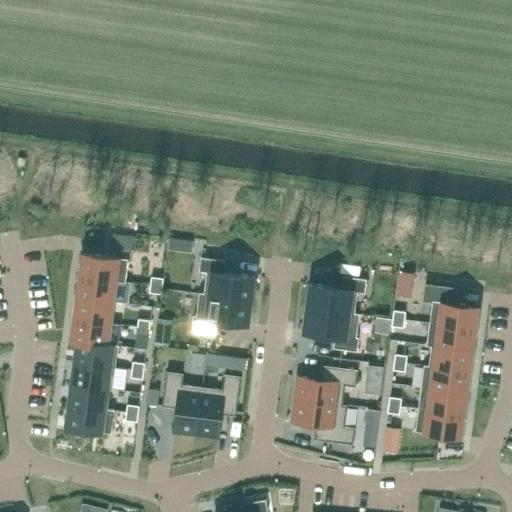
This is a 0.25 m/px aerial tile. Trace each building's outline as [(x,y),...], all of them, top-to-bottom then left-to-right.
[(125,281),(128,258),(83,252),(80,275),(125,281)] [(251,300),(255,276),(223,272),(225,260),(201,256),(199,270),(207,271),(204,292),(199,292),(199,293),(251,300)] [(125,281),(80,275),(78,296),(113,301),(116,280),(125,282),(125,281)] [(354,312),(357,291),(365,292),(367,278),(343,275),(341,287),(310,283),(307,307),(359,314),(359,313),(354,312)] [(163,278),(152,276),(150,284),(162,286),(163,278)] [(162,286),(150,284),(149,292),(161,294),(162,286)] [(248,323),(251,300),(199,293),(196,315),(193,314),(191,332),(215,335),(217,319),(248,323)] [(110,322),(113,301),(78,296),(75,318),(110,322)] [(475,328),(478,306),(433,300),(430,322),(475,328)] [(356,336),(359,314),(307,307),(304,330),(335,335),(334,347),(357,350),(359,336),(356,336)] [(404,319),(406,311),(394,310),(393,317),(404,319)] [(404,319),(393,317),(392,325),(403,327),(404,319)] [(118,345),(118,344),(108,343),(110,322),(75,318),(72,339),(118,345)] [(150,320),(139,318),(138,326),(149,328),(150,320)] [(472,350),(475,328),(430,322),(427,344),(472,350)] [(149,328),(138,326),(137,334),(148,335),(149,328)] [(115,367),(118,345),(72,339),(72,340),(78,341),(75,361),(115,367)] [(469,371),(472,350),(427,344),(427,345),(431,345),(429,365),(424,364),(424,365),(469,371)] [(407,355),(395,353),(394,361),(406,363),(407,355)] [(112,388),(115,367),(75,361),(72,383),(112,388)] [(145,362),(133,361),(132,369),(144,371),(145,362)] [(406,363),(394,361),(393,369),(405,371),(406,363)] [(356,386),(358,369),(323,364),(321,379),(298,376),(295,398),(347,405),(347,404),(343,403),(345,384),(356,386)] [(466,392),(469,371),(424,365),(421,387),(466,392)] [(143,378),(144,371),(132,369),(131,377),(143,378)] [(184,373),(167,370),(162,405),(177,407),(174,431),(196,433),(202,386),(182,384),(184,373)] [(222,389),(202,386),(196,433),(218,436),(221,413),(236,415),(241,375),(225,373),(222,389)] [(112,389),(112,388),(72,383),(69,404),(114,410),(115,409),(105,408),(108,388),(112,389)] [(466,392),(421,387),(418,408),(463,414),(466,392)] [(401,398),(390,396),(389,404),(400,405),(401,398)] [(345,425),(347,405),(295,398),(292,420),(316,423),(314,438),(353,443),(355,427),(345,425)] [(111,432),(114,410),(69,404),(66,427),(111,432)] [(138,413),(139,405),(127,404),(126,412),(138,413)] [(399,413),(400,405),(389,404),(387,412),(399,413)] [(463,414),(418,408),(415,430),(460,436),(463,414)] [(137,421),(138,413),(126,412),(125,419),(137,421)] [(386,442),(385,450),(397,451),(398,443),(386,442)] [(243,511),(268,511),(266,498),(242,503),(243,511)]
